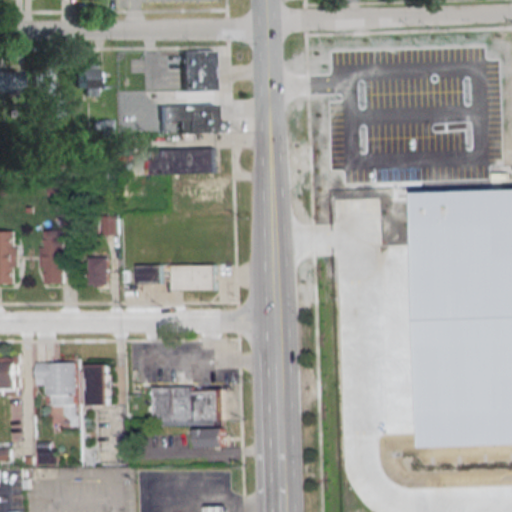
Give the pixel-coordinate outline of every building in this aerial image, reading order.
[(213,50),(180,50),(180,91),(213,91),(213,50)] [(386,149),(384,58),(359,58),(361,149),(386,149)] [(95,62),(77,62),(77,88),(86,88),(86,97),(95,97),(95,62)] [(39,90),(39,95),(51,95),(51,68),(32,68),(32,90),(39,90)] [(0,72),(17,71),(18,91),(0,92),(0,72)] [(54,116),(62,116),(62,103),(54,103),(54,116)] [(160,132),(213,132),(213,104),(159,105),(160,132)] [(216,148),(153,149),(153,174),(216,174),(216,148)] [(119,234),(119,216),(104,216),(104,234),(119,234)] [(0,283),(18,284),(18,230),(0,230),(0,283)] [(65,284),(65,230),(43,230),(43,284),(65,284)] [(109,256),(90,256),(90,286),(109,286),(109,256)] [(217,264),(172,264),(172,291),(217,291),(217,264)] [(137,283),(164,283),(164,265),(137,265),(137,283)] [(0,394),(21,395),(21,357),(0,356),(0,394)] [(78,362),(37,362),(37,385),(46,385),(46,396),(56,395),(56,406),(68,406),(68,425),(79,425),(78,362)] [(90,364),(90,405),(112,405),(112,364),(90,364)] [(155,423),(224,423),(224,387),(155,386),(155,423)] [(199,447),(226,447),(226,428),(199,428),(199,447)] [(57,444),(40,444),(40,463),(57,463),(57,444)] [(0,448),(0,459),(12,459),(12,448),(0,448)] [(208,511),(230,511),(230,503),(208,504),(208,511)]
